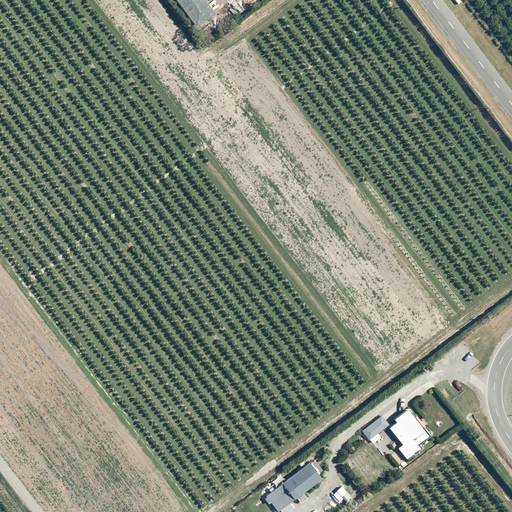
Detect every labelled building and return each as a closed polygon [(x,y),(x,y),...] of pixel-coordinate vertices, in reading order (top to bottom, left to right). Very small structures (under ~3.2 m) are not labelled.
[(213,32),(206,19),(198,23),(205,36),(213,32)] [(427,435),(406,409),(393,419),(396,422),(388,428),(401,443),(397,447),(406,458),(419,447),(416,444),(427,435)] [(360,429),(368,440),(388,424),(380,413),(360,429)] [(322,469),(314,459),(309,463),(307,461),(264,495),(276,511),(278,510),(279,511),(286,511),(294,506),(290,501),(295,497),(299,503),(305,498),(301,493),(320,478),(317,473),(322,469)] [(371,474),(360,461),(352,467),(364,481),(371,474)]
